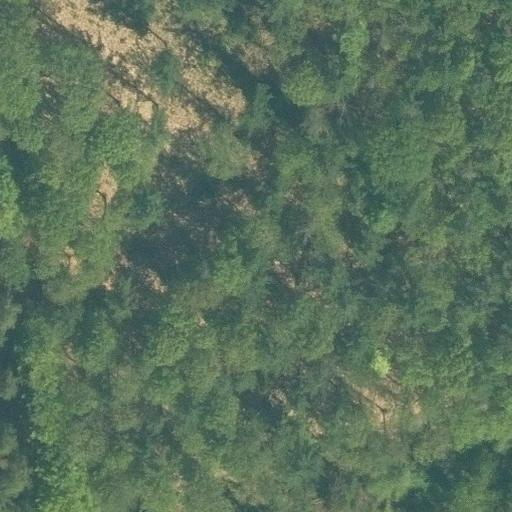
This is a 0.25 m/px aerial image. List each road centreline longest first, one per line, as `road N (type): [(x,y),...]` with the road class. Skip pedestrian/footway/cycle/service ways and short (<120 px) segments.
road 1 (track): [(0,76),(104,511)]
road 2 (track): [(511,397),(101,499)]
